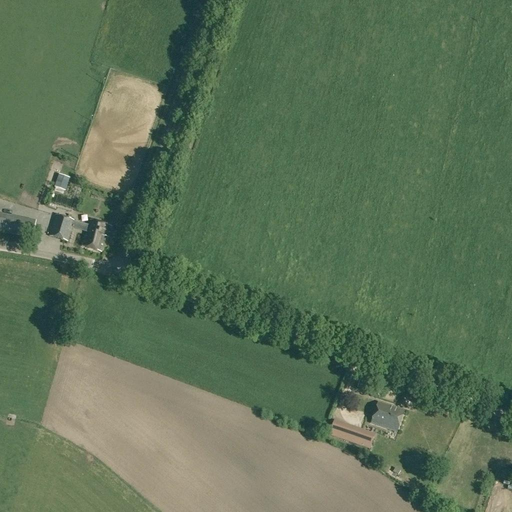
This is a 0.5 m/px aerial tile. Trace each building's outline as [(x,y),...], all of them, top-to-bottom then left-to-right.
[(55,188),(66,191),(70,178),(59,175),(55,188)] [(0,231),(33,238),(36,222),(0,214),(0,231)] [(82,246),(101,252),(106,237),(108,238),(112,227),(90,220),(88,226),(74,221),(56,215),(49,237),(67,242),(72,228),(86,232),(82,246)] [(357,388),(371,392),(374,382),(360,377),(357,388)] [(371,423),(397,432),(404,412),(378,403),(371,423)] [(334,422),(330,435),(370,448),(374,436),(334,422)]
